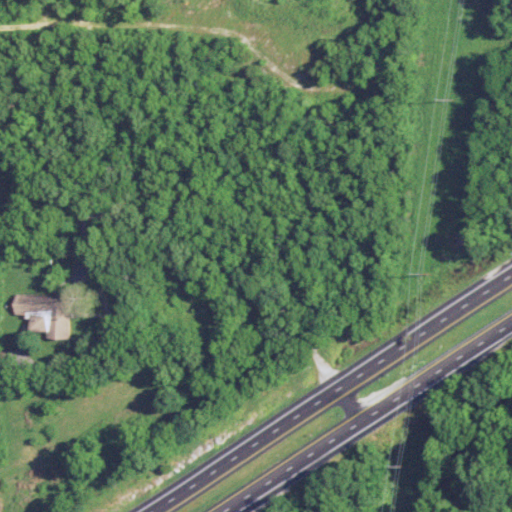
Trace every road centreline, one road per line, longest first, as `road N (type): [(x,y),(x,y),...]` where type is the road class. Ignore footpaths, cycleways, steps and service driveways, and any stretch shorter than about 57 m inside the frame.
road 1 (primary): [(511,277),(151,511)]
road 2 (residential): [(0,23),(237,33),(291,79),(326,87)]
road 3 (primary): [(224,511),(511,323)]
